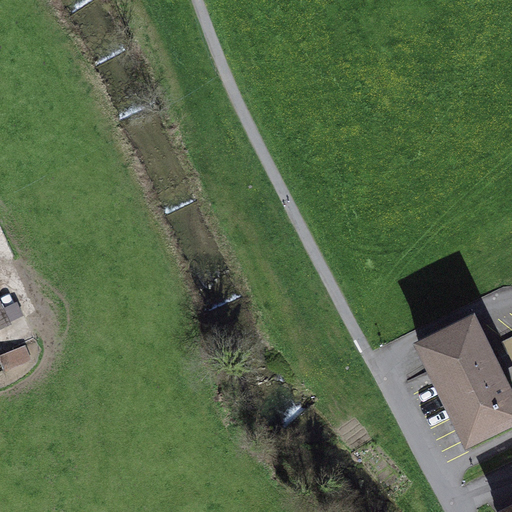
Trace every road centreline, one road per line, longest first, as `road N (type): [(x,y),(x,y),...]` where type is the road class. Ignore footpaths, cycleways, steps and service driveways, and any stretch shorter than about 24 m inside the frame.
road 1 (track): [(367,354),(228,80),(198,0)]
road 2 (unclassified): [(457,511),(367,354)]
road 3 (unknown): [(367,354),(511,300)]
